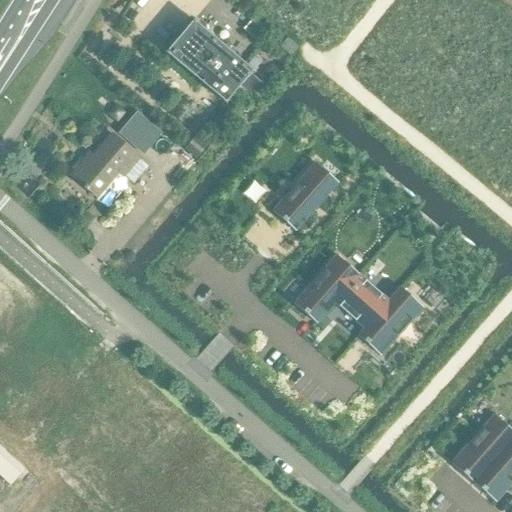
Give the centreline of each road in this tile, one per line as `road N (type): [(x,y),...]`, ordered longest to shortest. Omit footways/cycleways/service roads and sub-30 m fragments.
road 1 (residential): [(193,376),(0,203)]
road 2 (residential): [(348,511),(193,376)]
road 3 (residential): [(251,310),(351,395)]
